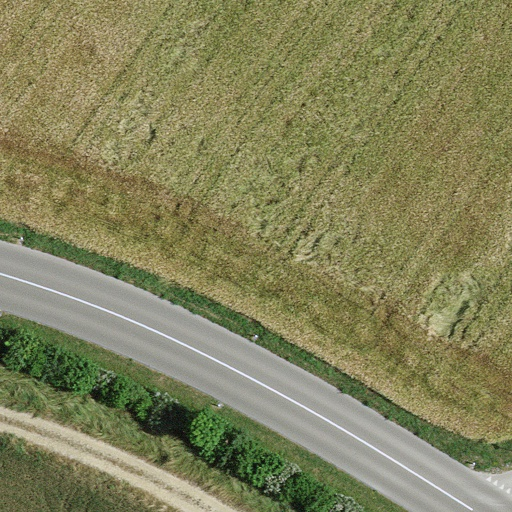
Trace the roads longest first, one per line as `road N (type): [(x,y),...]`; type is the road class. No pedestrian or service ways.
road 1 (tertiary): [(0,276),(137,322),(477,511)]
road 2 (track): [(193,511),(0,423)]
